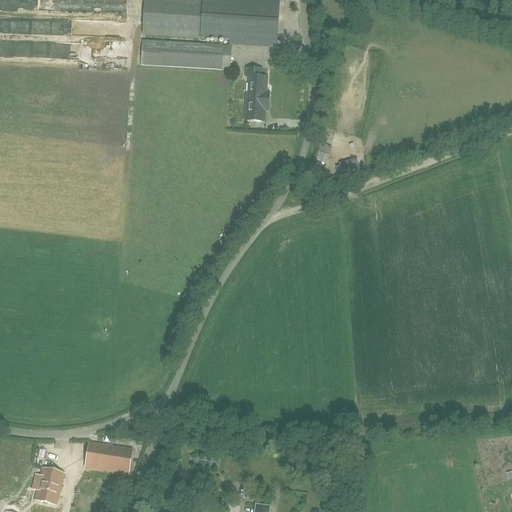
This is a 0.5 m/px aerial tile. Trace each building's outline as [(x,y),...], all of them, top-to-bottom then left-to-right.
[(36,11),(36,0),(4,0),(4,10),(36,11)] [(279,1),(260,0),(144,0),(142,35),(200,39),(263,43),(262,48),(276,49),(279,1)] [(231,47),(142,41),(141,66),(230,71),(231,47)] [(0,42),(0,56),(83,58),(83,44),(0,42)] [(249,102),(269,103),(269,93),(264,93),(265,78),(261,78),(262,70),(247,69),(246,78),(250,78),(249,102)] [(268,112),(269,103),(249,102),(247,102),(245,122),(264,123),(265,112),(268,112)] [(316,161),(328,165),(333,150),(321,146),(316,161)] [(89,444),(88,451),(86,469),(128,475),(132,451),(89,444)] [(64,475),(43,469),(35,501),(56,506),(64,475)]
